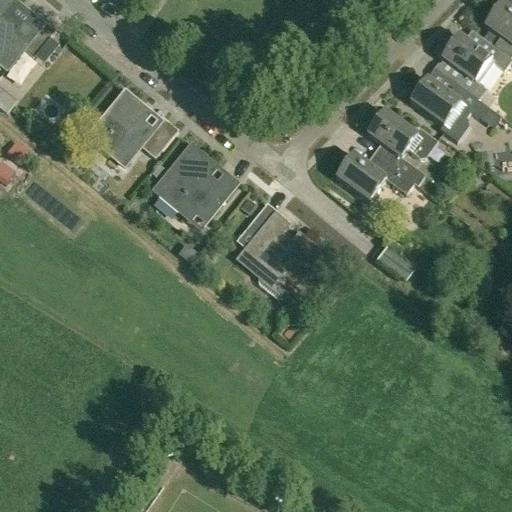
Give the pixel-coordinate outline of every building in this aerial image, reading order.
[(33,62),(56,34),(35,16),(32,19),(7,0),(0,0),(0,67),(7,73),(23,53),(33,62)] [(511,14),(502,7),(493,18),(491,17),(485,29),(485,30),(491,35),(485,44),(508,61),(510,63),(511,60),(511,14)] [(473,36),(467,45),(459,39),(453,47),(449,45),(439,60),(442,62),(442,63),(456,73),(448,83),(478,104),(485,93),(475,86),(482,76),(485,78),(493,67),(504,75),(511,64),(510,63),(508,61),(485,44),(473,36)] [(478,104),(448,83),(441,93),(427,83),(410,106),(443,129),(439,134),(457,146),(468,131),(467,124),(466,123),(471,116),(494,132),(501,121),(479,105),(478,104)] [(10,102),(3,96),(0,100),(0,109),(8,116),(9,116),(16,107),(10,102)] [(89,141),(124,170),(141,150),(156,163),(179,135),(163,122),(160,125),(126,97),(89,141)] [(420,134),(416,139),(384,115),(367,139),(381,149),(374,159),(414,188),(418,190),(425,180),(402,163),(408,154),(419,162),(426,161),(437,146),(420,134)] [(17,145),(7,158),(21,168),(31,155),(17,145)] [(155,195),(190,224),(196,217),(207,225),(237,188),(191,151),(155,195)] [(414,188),(374,159),(367,169),(353,158),(336,182),(370,207),(386,184),(407,199),(414,188)] [(0,185),(6,190),(16,176),(1,166),(0,168),(0,185)] [(250,203),(242,213),(250,219),(258,210),(253,206),(250,203)] [(283,304),(285,302),(321,257),(299,240),(291,249),(279,239),(289,226),(268,208),(237,245),(247,254),(239,264),(261,282),(259,284),(260,289),(278,304),(283,304)] [(416,270),(388,249),(378,263),(407,283),(416,270)] [(195,257),(190,253),(185,250),(178,259),(187,267),(195,257)]
